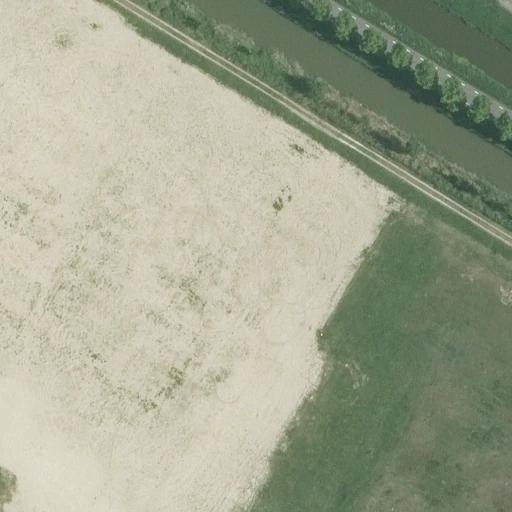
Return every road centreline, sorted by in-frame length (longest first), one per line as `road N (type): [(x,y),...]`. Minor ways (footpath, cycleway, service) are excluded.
road 1 (track): [(109,0),(511,243)]
road 2 (unclassified): [(511,124),(308,0)]
